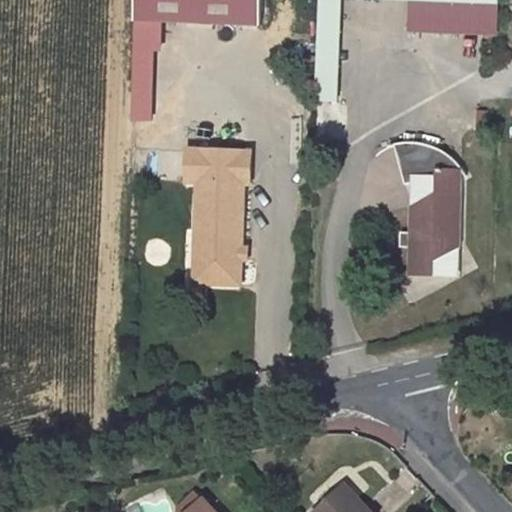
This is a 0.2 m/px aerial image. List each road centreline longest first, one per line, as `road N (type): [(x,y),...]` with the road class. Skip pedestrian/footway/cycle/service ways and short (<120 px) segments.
road 1 (unclassified): [(398,379),(0,477)]
road 2 (residential): [(499,511),(419,426),(398,379)]
